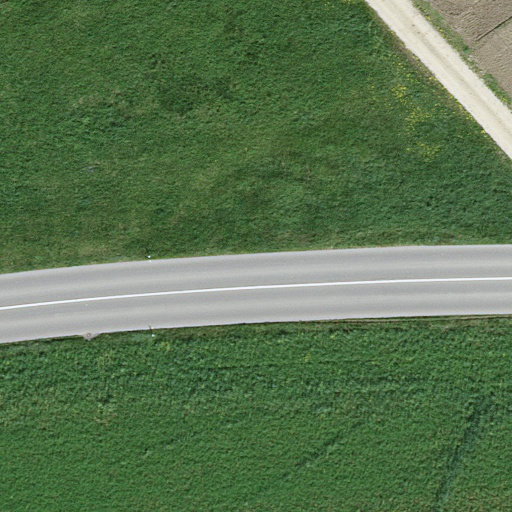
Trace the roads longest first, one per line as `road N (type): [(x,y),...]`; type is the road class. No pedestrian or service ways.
road 1 (tertiary): [(0,309),(263,285),(511,278)]
road 2 (track): [(511,141),(384,0)]
